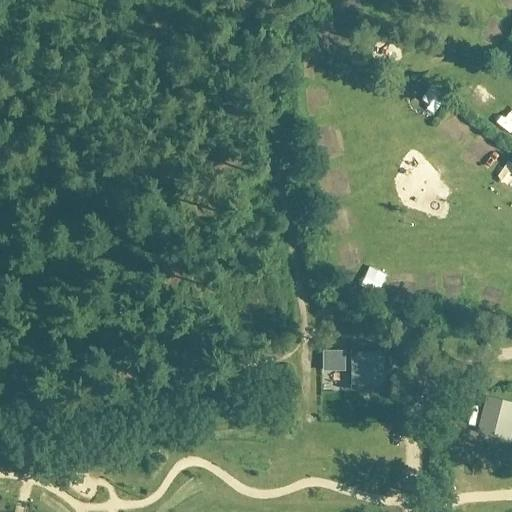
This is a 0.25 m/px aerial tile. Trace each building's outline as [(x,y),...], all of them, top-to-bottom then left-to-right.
[(490,34),(508,45),(511,37),(511,21),(502,15),(490,34)] [(337,48),(345,34),(326,23),(318,37),(337,48)] [(340,85),(341,64),(312,64),(312,85),(340,85)] [(472,107),(490,120),(499,109),(480,96),(472,107)] [(316,115),(334,114),(333,97),(315,98),(316,115)] [(465,149),(479,133),(460,117),(446,132),(465,149)] [(511,124),(509,122),(501,130),(511,139),(511,124)] [(322,156),(346,152),(343,134),(319,137),(322,156)] [(488,140),(470,166),(492,180),(509,154),(488,140)] [(338,242),(360,239),(358,220),(336,222),(338,242)] [(341,261),(345,277),(376,268),(371,252),(341,261)] [(445,307),(462,307),(463,286),(445,285),(445,307)] [(483,289),(483,304),(499,305),(499,290),(483,289)] [(345,375),(345,356),(323,356),(323,376),(345,375)] [(385,357),(351,356),(351,390),(385,391),(385,357)] [(511,429),(511,405),(489,400),(482,427),(511,434),(511,429)]
